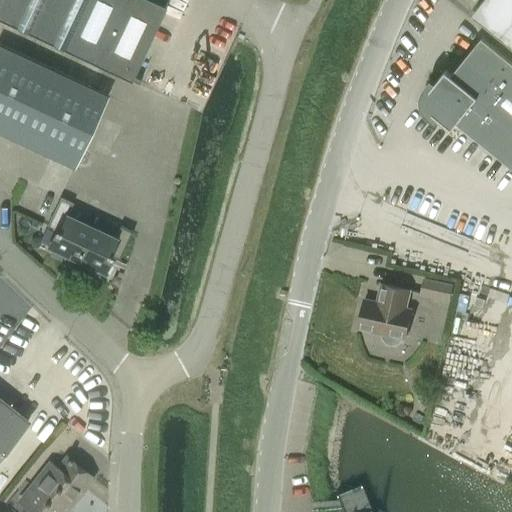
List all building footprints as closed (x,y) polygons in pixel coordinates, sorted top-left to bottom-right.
[(0,0),(0,18),(129,79),(165,0),(0,0)] [(511,0),(483,0),(473,12),(511,43),(511,0)] [(511,61),(482,37),(452,74),(446,70),(430,89),(428,93),(427,97),(425,97),(426,106),(428,105),(430,109),(433,112),(452,128),(457,122),(511,166),(511,61)] [(0,133),(73,167),(107,95),(0,45),(0,133)] [(75,259),(90,226),(66,215),(72,203),(60,197),(46,226),(55,230),(47,246),(75,259)] [(90,226),(75,259),(102,272),(110,255),(119,260),(132,231),(120,225),(114,237),(90,226)] [(421,294),(449,300),(452,285),(424,279),(421,294)] [(405,338),(411,310),(405,309),(409,290),(382,284),(377,303),(364,300),(358,327),(382,333),(383,338),(386,342),(391,344),(395,344),(399,342),(403,337),(405,338)] [(0,399),(0,456),(28,421),(0,399)] [(361,454),(376,470),(415,511),(445,511),(377,438),(367,436),(360,439),(358,445),(361,454)] [(56,511),(64,502),(68,505),(91,476),(67,458),(58,470),(50,463),(20,502),(32,511),(56,511)]
